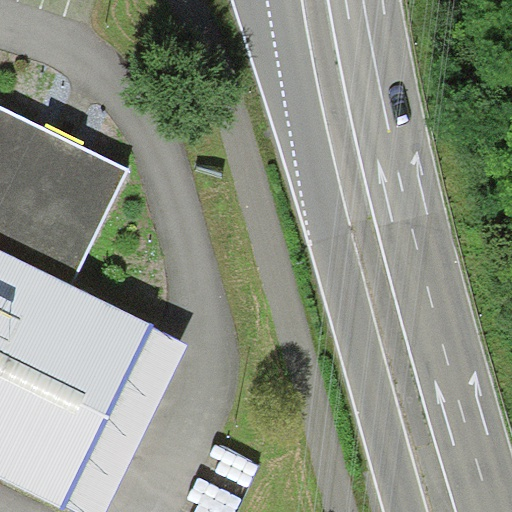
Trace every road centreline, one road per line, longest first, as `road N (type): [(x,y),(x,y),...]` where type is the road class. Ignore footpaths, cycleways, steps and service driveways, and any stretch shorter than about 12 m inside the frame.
road 1 (track): [(177,0),(216,83),(338,511)]
road 2 (primary): [(496,511),(419,256),(374,59)]
road 3 (primary): [(288,59),(399,511)]
